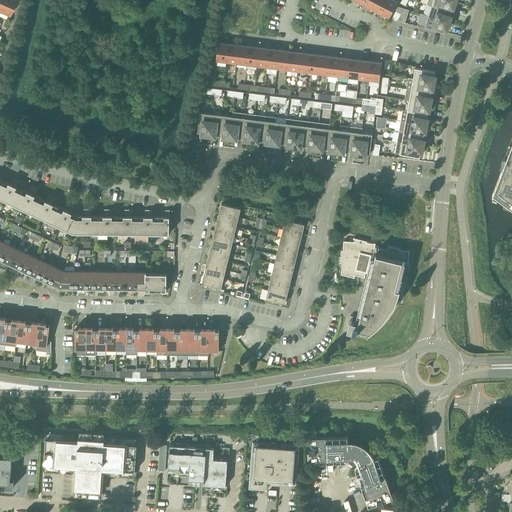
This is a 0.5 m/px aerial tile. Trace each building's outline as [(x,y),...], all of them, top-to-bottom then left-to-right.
[(4,0),(0,10),(0,11),(9,16),(15,0),(4,0)] [(370,8),(374,0),(362,0),(361,3),(370,8)] [(374,0),(370,8),(379,13),(385,0),(374,0)] [(394,0),(385,0),(379,13),(389,18),(397,1),(394,0)] [(433,0),(432,6),(451,12),(452,8),(453,8),(455,2),(449,0),(433,0)] [(428,16),(449,22),(451,16),(450,15),(451,12),(432,6),(428,16)] [(396,11),(391,20),(397,21),(401,14),(396,11)] [(425,26),(426,27),(444,32),(445,28),(447,29),(449,22),(428,16),(425,26)] [(227,62),(229,43),(218,42),(216,60),(227,62)] [(237,63),(239,45),(229,43),(227,62),(237,63)] [(239,45),(237,63),(247,64),(249,46),(239,45)] [(257,66),(259,47),(249,46),(247,64),(257,66)] [(259,47),(257,66),(267,67),(270,48),(259,47)] [(277,74),(277,68),(280,50),(270,48),(267,67),(266,73),(277,74)] [(280,50),(277,68),(287,69),(290,51),(280,50)] [(298,71),(300,52),(290,51),(287,69),(298,71)] [(300,52),(298,71),(308,72),(310,54),(300,52)] [(318,73),(320,55),(310,54),(308,72),(318,73)] [(320,55),(318,73),(328,75),(330,56),(320,55)] [(338,76),(341,57),(330,56),(328,75),(338,76)] [(341,57),(338,76),(348,77),(351,59),(341,57)] [(359,78),(361,60),(351,59),(348,77),(359,78)] [(361,60),(359,78),(369,80),(371,61),(361,60)] [(371,61),(369,80),(379,81),(382,63),(371,61)] [(435,71),(415,68),(413,79),(434,83),(435,76),(434,75),(435,71)] [(433,89),(434,83),(413,79),(408,78),(406,89),(431,93),(431,89),(433,89)] [(404,99),(407,100),(430,104),(432,97),(430,97),(431,93),(406,89),(404,99)] [(405,111),(427,114),(428,110),(429,111),(430,104),(407,100),(405,111)] [(402,110),(401,121),(427,125),(428,118),(426,118),(427,114),(405,111),(402,110)] [(211,114),(200,112),(198,132),(202,133),(202,134),(208,135),(211,114)] [(244,113),(233,112),(233,116),(230,138),(237,139),(237,137),(241,138),(244,113)] [(251,141),(254,119),(255,114),(244,113),(241,138),(245,138),(244,140),(251,141)] [(222,115),(211,114),(208,135),(215,136),(216,134),(219,135),(222,115)] [(258,140),(262,140),(265,116),(255,114),(254,119),(251,141),(258,141),(258,140)] [(230,138),(233,116),(222,115),(219,135),(223,135),(223,137),(230,138)] [(276,117),(265,116),(262,140),(266,141),(266,142),(273,143),(275,122),(276,117)] [(294,146),(297,120),(287,118),(286,123),(284,143),(287,143),(287,145),(294,146)] [(305,146),(308,121),(297,120),(294,146),(301,147),(301,145),(305,146)] [(316,149),(319,122),(308,121),(305,146),(309,146),(309,148),(316,149)] [(427,125),(401,121),(399,131),(423,136),(424,132),(425,132),(427,125)] [(284,143),(286,123),(275,122),(273,143),(280,144),(280,143),(284,143)] [(326,148),(329,129),(330,124),(319,122),(316,149),(322,149),(323,148),(326,148)] [(358,154),(361,133),(362,128),(351,126),(350,131),(348,151),(352,152),(352,153),(358,154)] [(337,151),(340,130),(329,129),(326,148),(330,149),(330,150),(337,151)] [(348,151),(350,131),(340,130),(337,151),(344,152),(344,151),(348,151)] [(423,136),(399,131),(397,142),(423,146),(424,140),(423,139),(423,136)] [(361,133),(358,154),(365,155),(365,153),(370,154),(372,134),(361,133)] [(395,153),(419,157),(420,153),(422,153),(423,146),(397,142),(395,153)] [(511,143),(492,195),(493,196),(494,195),(511,207),(511,143)] [(4,180),(0,189),(0,197),(5,200),(16,179),(12,177),(10,183),(4,180)] [(16,179),(5,200),(15,205),(23,189),(16,186),(19,180),(16,179)] [(23,189),(15,205),(24,209),(34,187),(31,186),(28,192),(23,189)] [(34,187),(24,209),(34,214),(41,198),(34,195),(37,189),(34,187)] [(41,198),(34,214),(43,218),(53,196),(49,195),(47,200),(41,198)] [(53,196),(43,218),(52,223),(60,207),(53,203),(55,198),(53,196)] [(60,207),(52,223),(61,227),(71,205),(68,203),(65,209),(60,207)] [(219,213),(239,217),(241,208),(221,204),(219,213)] [(73,233),(77,215),(71,212),(74,206),(71,205),(61,227),(73,233)] [(87,233),(87,209),(84,209),(84,215),(77,215),(73,233),(87,233)] [(87,209),(87,233),(97,233),(97,215),(91,215),(91,209),(87,209)] [(107,233),(107,209),(105,209),(104,215),(97,215),(97,233),(107,233)] [(107,209),(107,233),(117,233),(118,216),(111,215),(111,209),(107,209)] [(128,233),(128,209),(125,209),(125,216),(118,216),(117,233),(128,233)] [(128,209),(128,233),(138,233),(138,216),(132,216),(132,209),(128,209)] [(138,216),(138,233),(148,234),(149,210),(145,210),(145,216),(138,216)] [(158,234),(159,216),(152,216),(152,210),(149,210),(148,234),(158,234)] [(159,216),(158,234),(169,234),(170,210),(166,210),(166,216),(159,216)] [(217,221),(236,226),(239,217),(219,213),(217,221)] [(283,228),(302,233),(305,224),(285,219),(283,228)] [(215,230),(234,235),(236,226),(217,221),(215,230)] [(281,237),(300,242),(302,233),(283,228),(281,237)] [(213,239),(232,244),(234,235),(215,230),(213,239)] [(279,246),(298,251),(300,242),(281,237),(279,246)] [(408,265),(410,250),(400,250),(400,249),(388,246),(388,249),(378,248),(378,250),(374,249),(375,243),(367,242),(367,241),(355,238),(354,241),(344,241),(343,250),(341,250),(338,262),(342,263),(341,274),(354,278),(355,275),(364,277),(366,271),(371,272),(360,318),(351,315),(347,329),(357,332),(358,328),(370,332),(377,327),(381,323),(386,317),(391,310),(394,304),(395,304),(405,262),(408,263),(408,265)] [(211,248),(230,252),(232,244),(213,239),(211,248)] [(0,240),(0,261),(1,261),(9,244),(0,240)] [(9,244),(1,261),(10,266),(18,249),(9,244)] [(298,251),(279,246),(277,254),(296,259),(298,251)] [(208,256),(228,261),(230,252),(211,248),(208,256)] [(18,249),(10,266),(19,270),(27,253),(18,249)] [(27,253),(19,270),(28,274),(37,257),(27,253)] [(274,263),(275,263),(294,268),(296,259),(277,254),(274,263)] [(206,265),(226,270),(228,261),(208,256),(206,265)] [(37,257),(28,274),(38,279),(46,262),(37,257)] [(46,262),(38,279),(47,283),(55,266),(46,262)] [(275,263),(274,263),(272,272),(292,277),(294,268),(275,263)] [(204,274),(223,279),(226,270),(206,265),(204,274)] [(55,266),(47,283),(60,289),(64,271),(55,266)] [(64,271),(60,289),(74,290),(75,271),(64,271)] [(85,290),(85,271),(75,271),(74,290),(85,290)] [(85,271),(85,290),(95,290),(95,271),(85,271)] [(105,290),(105,271),(95,271),(95,290),(105,290)] [(105,271),(105,290),(115,290),(115,271),(105,271)] [(125,290),(126,271),(115,271),(115,290),(125,290)] [(126,271),(125,290),(136,290),(136,271),(126,271)] [(146,291),(147,273),(147,272),(136,271),(136,290),(145,291),(146,291)] [(270,281),(289,285),(292,277),(272,272),(270,281)] [(147,273),(146,291),(167,291),(167,274),(147,273)] [(223,279),(204,274),(202,283),(211,285),(211,287),(221,289),(223,279)] [(289,285),(270,281),(268,289),(287,294),(289,285)] [(287,294),(268,289),(265,300),(275,303),(276,301),(285,303),(287,294)] [(0,344),(6,345),(9,319),(0,318),(0,344)] [(6,345),(16,346),(17,342),(19,321),(9,319),(6,345)] [(27,343),(29,322),(19,321),(17,342),(27,343)] [(29,322),(27,343),(37,344),(40,323),(29,322)] [(51,341),(48,341),(50,325),(46,325),(46,324),(40,323),(37,344),(36,350),(51,352),(51,341)] [(86,355),(86,349),(86,328),(79,328),(79,329),(75,329),(75,349),(73,349),(73,355),(86,355)] [(86,328),(86,349),(96,349),(96,328),(86,328)] [(96,328),(96,349),(106,349),(107,328),(96,328)] [(107,328),(106,349),(117,349),(117,328),(107,328)] [(117,328),(117,349),(127,349),(127,328),(117,328)] [(127,328),(127,349),(127,354),(137,354),(137,350),(137,329),(127,328)] [(137,329),(137,350),(147,350),(147,329),(137,329)] [(147,329),(147,350),(157,350),(158,329),(147,329)] [(158,329),(157,350),(157,355),(168,355),(168,329),(158,329)] [(168,329),(168,355),(178,355),(178,329),(168,329)] [(178,329),(178,355),(188,355),(188,329),(178,329)] [(188,329),(188,355),(198,355),(198,329),(188,329)] [(198,329),(198,355),(208,355),(209,351),(208,351),(209,330),(198,329)] [(219,351),(219,331),(215,331),(215,330),(209,330),(208,351),(209,351),(219,351)] [(379,506),(384,504),(384,502),(393,498),(378,457),(375,458),(374,457),(374,455),(373,454),(372,453),(371,451),(370,450),(369,449),(368,448),(367,447),(366,446),(365,445),(364,444),(362,444),(361,443),(360,442),(358,442),(357,441),(356,441),(354,440),(353,440),(351,440),(350,440),(348,440),(348,436),(311,437),(311,448),(309,448),(309,453),(311,453),(312,464),(345,462),(349,458),(357,464),(355,469),(368,507),(379,504),(379,506)] [(46,438),(44,465),(76,467),(75,489),(101,490),(103,469),(135,471),(137,445),(105,442),(105,439),(78,437),(78,440),(46,438)] [(251,482),(255,486),(263,486),(266,483),(267,475),(269,475),(269,479),(269,480),(269,483),(278,484),(278,480),(279,476),(281,476),(281,477),(284,481),(292,481),(296,478),(298,448),(295,445),(287,444),(283,447),(269,446),(266,442),(258,442),(254,445),(251,482)] [(170,445),(168,471),(189,473),(189,486),(203,487),(203,485),(226,486),(228,460),(213,459),(214,448),(170,445)] [(0,482),(6,483),(6,487),(13,487),(14,480),(10,479),(12,457),(5,457),(0,456),(0,482)]
